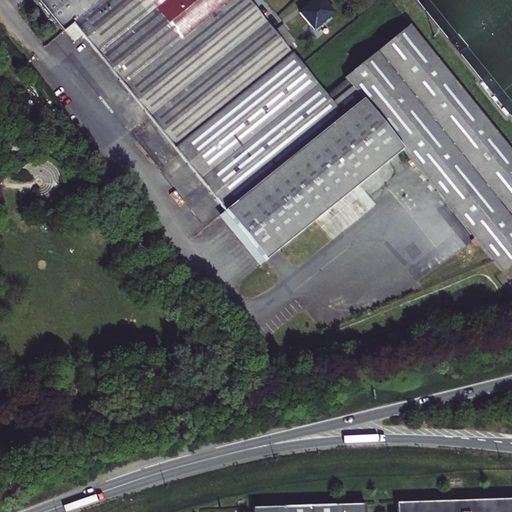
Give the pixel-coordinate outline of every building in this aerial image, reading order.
[(274,32),(248,0),(38,0),(37,1),(63,32),(65,30),(73,24),(82,35),(265,262),(403,150),(502,273),(511,265),(511,151),(410,26),(345,79),(327,97),(287,48),(274,32)] [(323,0),(315,0),(300,13),(314,31),(335,13),(323,0)] [(65,30),(74,42),(82,35),(73,24),(65,30)] [(274,32),(287,48),(293,42),(295,41),(282,25),(274,32)] [(47,115),(51,120),(59,113),(55,108),(47,115)] [(189,222),(194,217),(190,211),(184,216),(189,222)] [(288,248),(298,260),(316,246),(306,233),(288,248)] [(511,511),(511,499),(397,504),(397,511),(511,511)]
